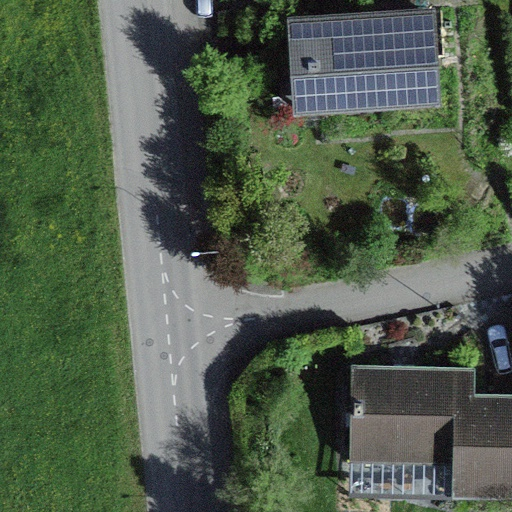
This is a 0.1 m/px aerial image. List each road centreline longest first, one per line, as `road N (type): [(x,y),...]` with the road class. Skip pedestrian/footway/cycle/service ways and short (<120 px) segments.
road 1 (residential): [(511,265),(165,338)]
road 2 (residential): [(134,0),(165,338)]
road 3 (residential): [(0,452),(178,438)]
